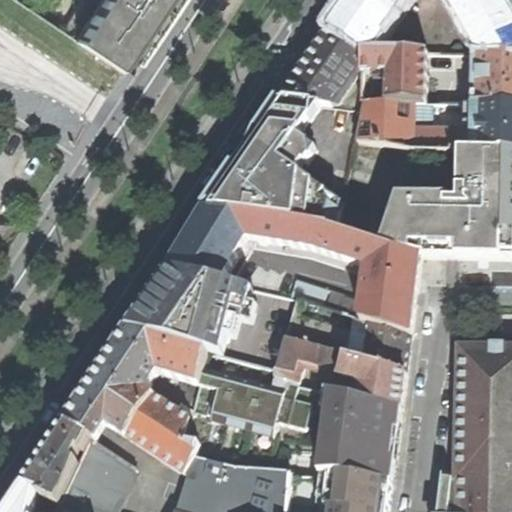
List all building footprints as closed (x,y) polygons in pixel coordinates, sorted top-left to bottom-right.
[(69,37),(128,75),(177,0),(90,0),(93,1),(69,37)] [(354,0),(351,4),(332,32),(364,54),(366,55),(376,55),(410,5),(401,0),(354,0)] [(511,11),(505,0),(466,0),(454,7),(482,57),(511,57),(511,11)] [(306,70),(284,102),(326,107),(327,106),(335,107),(335,108),(340,109),(366,72),(366,66),(363,65),(364,54),(332,32),(306,70)] [(415,107),(481,107),(481,82),(430,81),(430,56),(376,55),(366,55),(366,66),(366,72),(366,77),(391,77),(391,106),(415,107)] [(481,82),(481,107),(511,107),(511,57),(482,57),(481,82)] [(250,150),(207,213),(289,224),(342,234),(348,207),(300,176),(307,166),(310,167),(320,152),(302,140),(326,107),(284,102),(250,150)] [(414,152),(462,154),(471,154),(472,134),(414,133),(415,107),(391,106),(369,106),(360,144),(414,152)] [(511,107),(481,107),(480,154),(511,154),(511,107)] [(511,154),(480,154),(471,154),(462,154),(461,206),(445,206),(445,201),(395,198),(381,246),(423,260),(511,261),(511,154)] [(374,270),(381,246),(342,236),(342,234),(289,224),(207,213),(171,270),(223,284),(249,241),(314,252),(374,270)] [(423,260),(381,246),(374,270),(363,322),(370,325),(413,339),(418,300),(423,260)] [(155,294),(129,331),(181,346),(213,357),(256,292),(223,284),(171,270),(155,294)] [(300,303),(256,292),(213,357),(281,381),(289,343),(300,303)] [(333,296),(328,312),(346,317),(352,319),(357,304),(333,296)] [(411,357),(413,339),(370,325),(368,340),(342,333),(346,317),(328,312),(300,303),(289,343),(408,376),(411,357)] [(208,370),(213,357),(181,346),(129,331),(101,373),(66,425),(93,441),(86,455),(81,466),(60,509),(62,509),(60,511),(289,511),(292,477),(292,475),(260,475),(235,469),(201,458),(205,445),(192,440),(196,419),(149,393),(160,375),(201,388),(208,370)] [(406,395),(408,376),(289,343),(281,381),(301,388),(306,372),(360,387),(356,402),(404,413),(406,395)] [(511,511),(511,350),(462,351),(460,404),(459,483),(455,483),(454,482),(445,481),(441,511),(511,511)] [(317,410),(326,413),(329,395),(301,388),(281,381),(277,391),(208,370),(201,388),(196,419),(280,444),(284,428),(310,435),(317,410)] [(399,448),(404,413),(356,402),(329,395),(326,413),(332,414),(325,479),(341,478),(394,486),(399,448)] [(48,452),(25,488),(40,496),(40,498),(60,509),(81,466),(76,463),(81,451),(86,455),(93,441),(66,425),(48,452)] [(289,511),(390,511),(394,486),(341,478),(325,479),(292,477),(289,511)] [(60,511),(62,509),(60,509),(40,498),(40,496),(25,488),(8,511),(60,511)]
